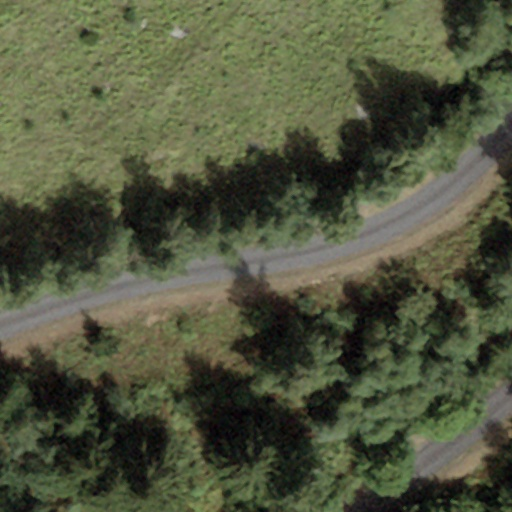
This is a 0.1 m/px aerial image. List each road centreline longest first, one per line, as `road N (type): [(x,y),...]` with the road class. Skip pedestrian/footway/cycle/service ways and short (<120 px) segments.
road 1 (residential): [(511,122),(439,197),(347,244),(48,303),(0,322)]
road 2 (residential): [(370,511),(511,397)]
